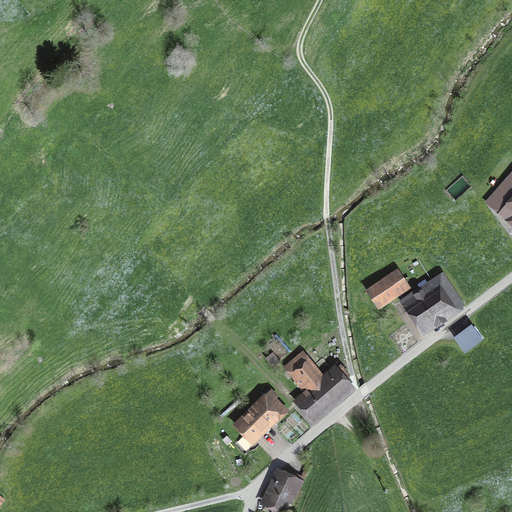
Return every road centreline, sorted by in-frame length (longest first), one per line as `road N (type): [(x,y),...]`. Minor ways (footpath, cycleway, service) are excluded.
road 1 (track): [(358,395),(326,216),(330,107),(299,52),(320,0)]
road 2 (track): [(511,277),(359,394),(253,492)]
